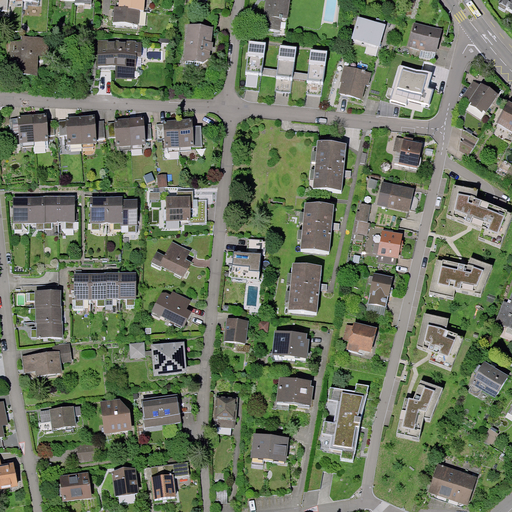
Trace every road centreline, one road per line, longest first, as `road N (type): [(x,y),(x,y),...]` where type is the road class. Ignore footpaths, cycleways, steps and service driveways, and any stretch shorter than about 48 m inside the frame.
road 1 (residential): [(369,502),(448,118)]
road 2 (residential): [(229,106),(205,435)]
road 3 (residential): [(0,240),(34,511)]
road 4 (residential): [(0,102),(229,106)]
road 5 (residential): [(229,106),(420,129),(448,118)]
